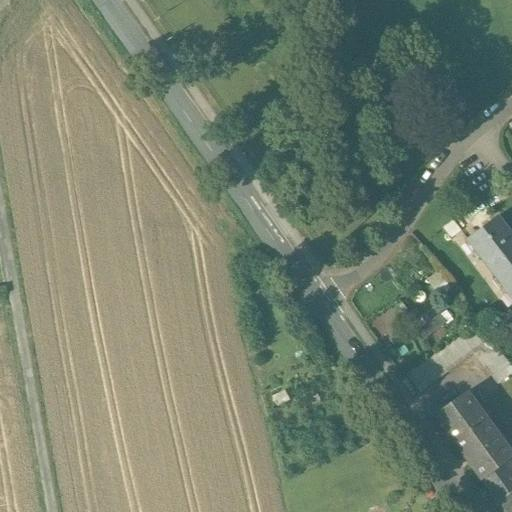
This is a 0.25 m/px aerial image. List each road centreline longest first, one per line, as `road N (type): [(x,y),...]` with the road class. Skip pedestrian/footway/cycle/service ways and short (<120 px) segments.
road 1 (unclassified): [(56,511),(0,186),(3,0)]
road 2 (tertiary): [(108,0),(321,306)]
road 3 (residential): [(321,306),(378,261),(477,127),(511,104)]
road 4 (tertiary): [(321,306),(465,511)]
